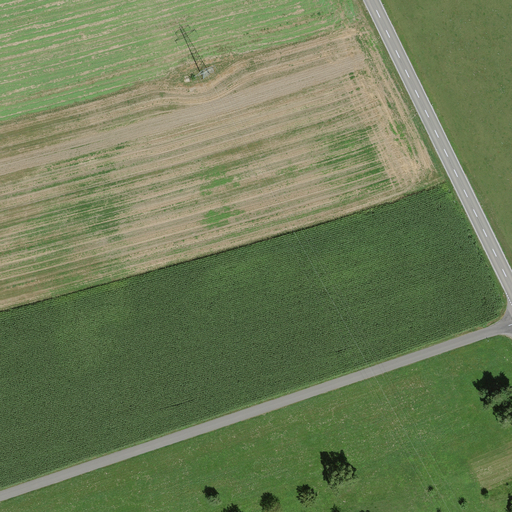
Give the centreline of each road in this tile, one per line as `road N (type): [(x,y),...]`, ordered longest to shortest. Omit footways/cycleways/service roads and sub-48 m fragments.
road 1 (unclassified): [(0,497),(511,324)]
road 2 (secondary): [(511,287),(372,0)]
